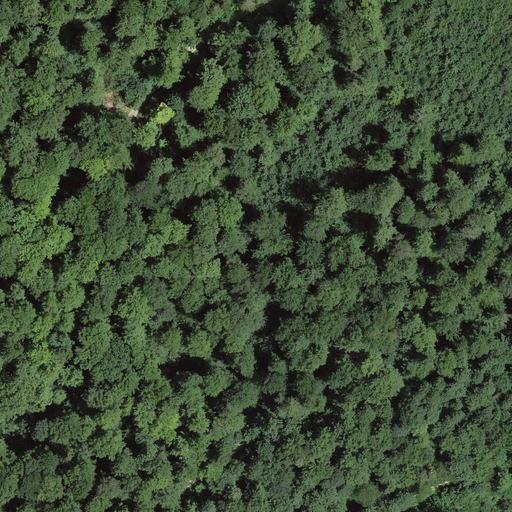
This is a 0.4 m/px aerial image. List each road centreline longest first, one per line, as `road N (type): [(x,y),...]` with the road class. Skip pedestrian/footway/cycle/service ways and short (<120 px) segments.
road 1 (track): [(511,320),(434,370),(268,423),(143,511)]
road 2 (track): [(271,0),(169,67),(106,145),(0,178)]
road 3 (track): [(511,466),(433,485),(386,511)]
